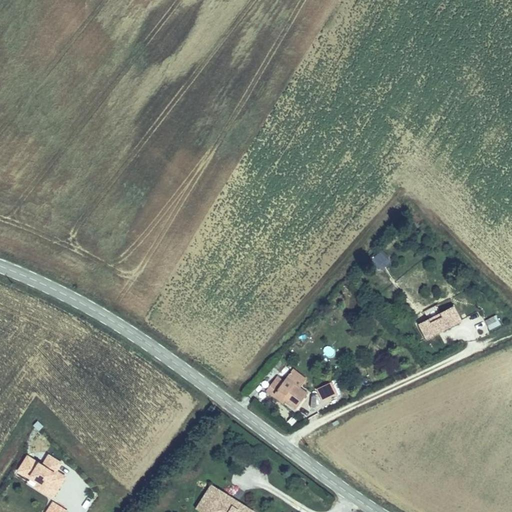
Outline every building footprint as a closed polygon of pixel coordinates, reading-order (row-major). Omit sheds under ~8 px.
[(367,256),(384,270),(391,261),(374,247),(367,256)] [(429,313),(432,319),(445,311),(442,306),(429,313)] [(445,311),(432,319),(437,329),(462,315),(458,306),(445,311)] [(488,330),(500,325),(497,315),(484,320),(488,330)] [(277,376),(283,380),(290,369),(284,365),(277,376)] [(278,397),(286,402),(298,411),(309,395),(300,388),(307,380),(293,370),(283,383),(277,379),(266,394),(275,400),(278,397)] [(284,406),(286,402),(278,397),(275,400),(284,406)] [(55,484),(64,470),(59,467),(57,470),(52,466),(54,464),(58,456),(46,449),(39,459),(24,450),(15,465),(27,472),(29,470),(45,480),(46,478),(55,484)] [(29,470),(27,472),(35,477),(32,480),(51,491),(55,484),(46,478),(45,480),(29,470)] [(204,511),(216,493),(219,488),(210,483),(196,505),(204,511)] [(230,501),(234,499),(219,488),(216,493),(230,501)] [(252,511),(253,510),(234,499),(230,501),(216,493),(204,511),(205,511),(252,511)] [(52,497),(43,510),(46,511),(62,511),(66,505),(52,497)]
